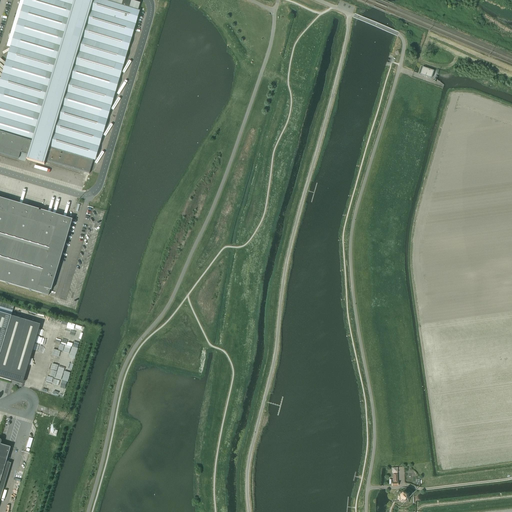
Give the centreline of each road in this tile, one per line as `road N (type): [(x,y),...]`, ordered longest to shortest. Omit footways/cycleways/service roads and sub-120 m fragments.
road 1 (unclassified): [(0,171),(84,196),(97,190),(153,2),(147,0)]
road 2 (track): [(511,477),(367,488)]
